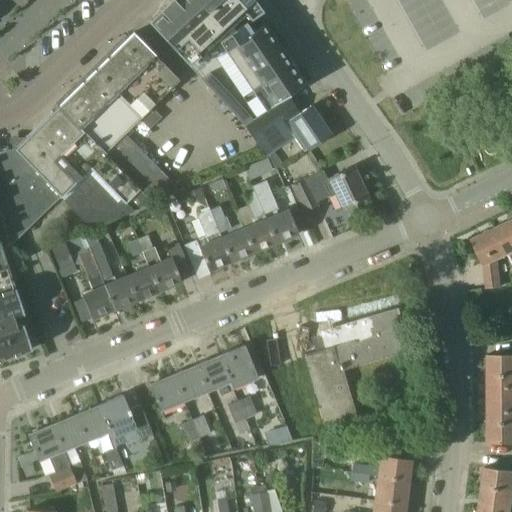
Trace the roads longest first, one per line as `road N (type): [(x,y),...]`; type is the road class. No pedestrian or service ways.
road 1 (residential): [(0,400),(425,220)]
road 2 (residential): [(447,511),(456,343),(425,220)]
road 3 (residential): [(425,220),(389,152),(280,0)]
road 4 (residential): [(0,120),(136,0)]
